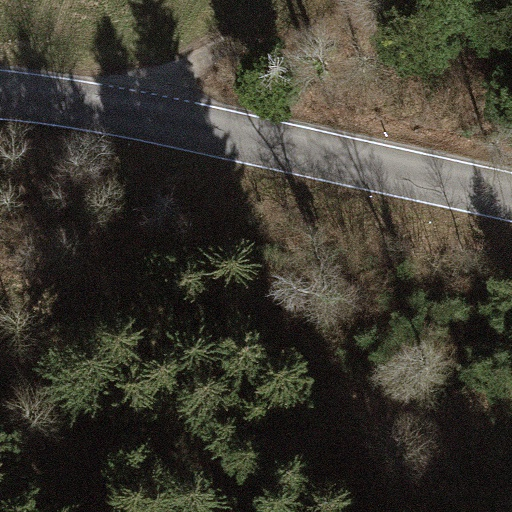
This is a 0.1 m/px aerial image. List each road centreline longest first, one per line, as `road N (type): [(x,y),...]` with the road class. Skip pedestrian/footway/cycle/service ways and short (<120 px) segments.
road 1 (tertiary): [(511,198),(147,119),(0,97)]
road 2 (track): [(147,119),(188,69),(241,41)]
